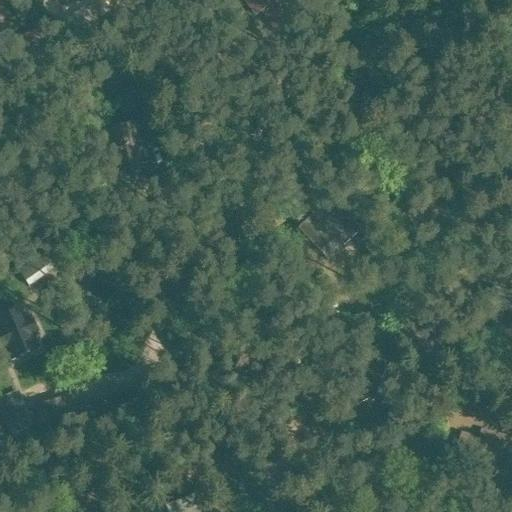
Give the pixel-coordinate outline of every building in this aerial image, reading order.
[(294,14),(283,0),(241,0),(240,1),(253,17),(258,13),(272,31),(294,14)] [(84,8),(60,25),(72,42),(96,25),(94,23),(85,11),(84,8)] [(41,29),(22,39),(30,53),(48,43),(41,29)] [(141,116),(150,115),(147,102),(138,104),(141,116)] [(132,145),(140,143),(136,125),(110,131),(120,172),(138,168),(132,145)] [(319,225),(311,217),(297,231),(317,252),(331,239),(341,249),(356,234),(334,211),(319,225)] [(511,313),(511,319),(509,331),(511,332),(511,296),(492,290),(488,306),(511,313)] [(11,361),(35,351),(30,338),(35,336),(29,321),(24,323),(19,312),(0,320),(0,348),(1,350),(6,348),(11,361)] [(346,382),(356,382),(356,373),(345,374),(346,382)] [(366,435),(382,426),(369,401),(353,409),(366,435)] [(461,435),(453,456),(494,469),(503,438),(481,431),(477,440),(461,435)] [(166,511),(191,511),(188,503),(167,511),(166,511)]
